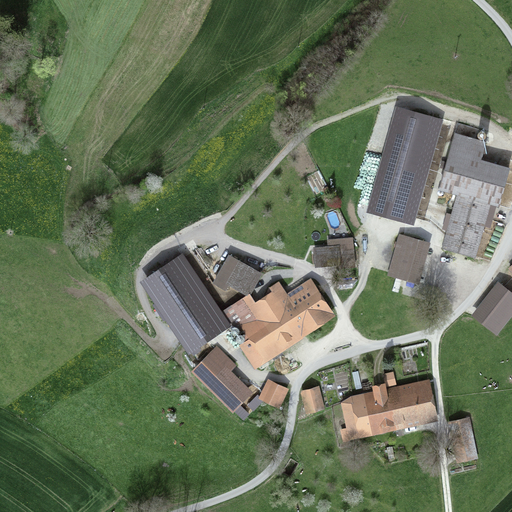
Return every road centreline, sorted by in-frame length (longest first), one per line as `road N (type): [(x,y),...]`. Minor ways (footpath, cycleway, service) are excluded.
road 1 (track): [(208,237),(292,140),(403,96)]
road 2 (track): [(446,511),(435,333)]
